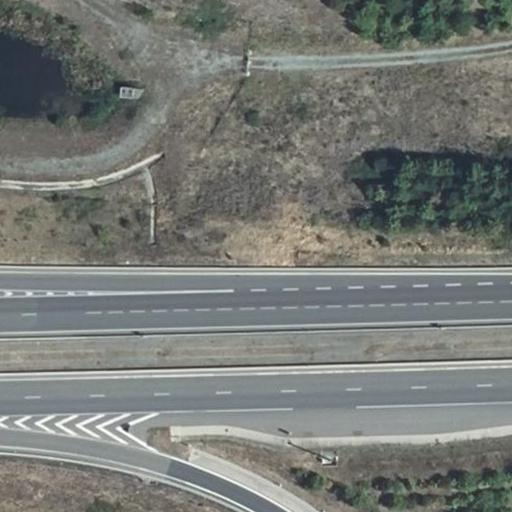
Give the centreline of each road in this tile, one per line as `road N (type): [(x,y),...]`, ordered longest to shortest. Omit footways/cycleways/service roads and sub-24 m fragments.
road 1 (motorway): [(0,397),(511,385)]
road 2 (motorway): [(511,300),(204,311)]
road 3 (motorway): [(0,439),(161,464),(272,511)]
road 4 (motorway): [(204,311),(141,281),(0,275)]
road 5 (motorway): [(204,311),(0,314)]
